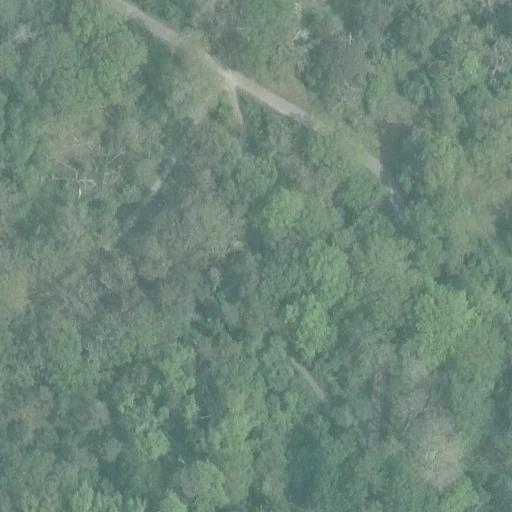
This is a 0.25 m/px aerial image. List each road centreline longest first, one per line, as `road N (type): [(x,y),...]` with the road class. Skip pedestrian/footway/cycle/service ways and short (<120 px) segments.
road 1 (unknown): [(358,511),(328,412),(273,327),(259,284),(250,157),(198,0)]
road 2 (track): [(0,321),(82,269),(133,221),(173,168),(224,72)]
